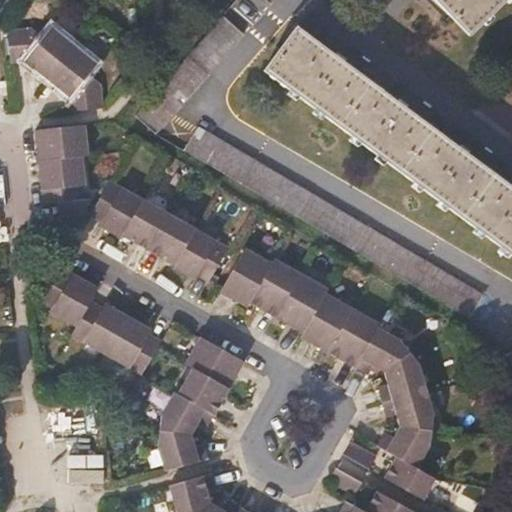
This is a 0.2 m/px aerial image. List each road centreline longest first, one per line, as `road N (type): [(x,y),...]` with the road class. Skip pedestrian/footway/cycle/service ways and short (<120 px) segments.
road 1 (residential): [(511,307),(229,123),(223,86),(300,0)]
road 2 (residential): [(0,128),(13,208),(282,363)]
road 3 (residential): [(282,363),(239,438),(248,471),(293,496),(312,492),(355,415),(353,404)]
